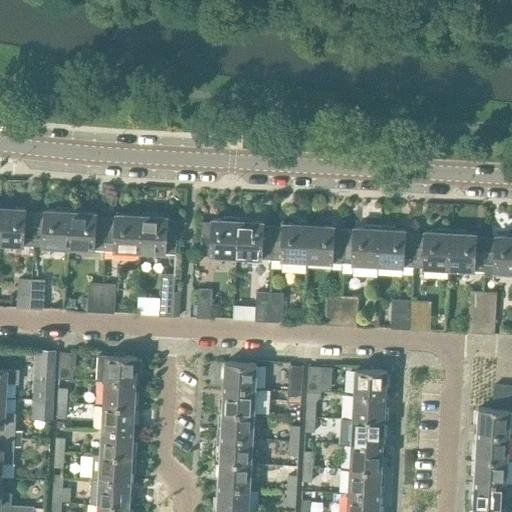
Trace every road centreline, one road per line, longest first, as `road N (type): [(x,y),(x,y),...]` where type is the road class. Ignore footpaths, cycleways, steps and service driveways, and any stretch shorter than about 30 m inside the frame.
road 1 (tertiary): [(511,179),(0,146)]
road 2 (residential): [(170,329),(453,344)]
road 3 (residential): [(188,511),(190,486),(163,466),(170,329)]
road 4 (residential): [(0,319),(170,329)]
road 5 (residential): [(444,511),(453,344)]
